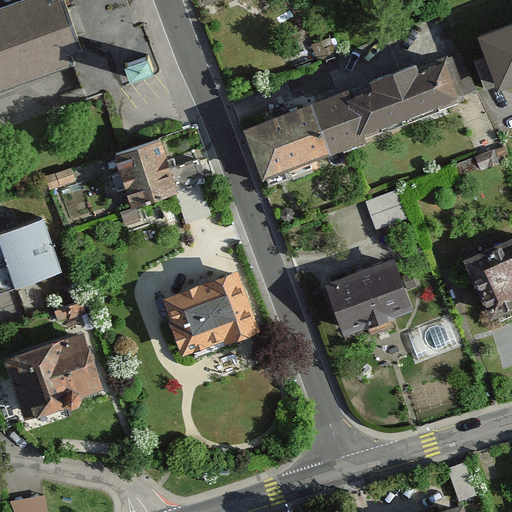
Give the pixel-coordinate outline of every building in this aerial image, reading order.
[(0,89),(85,61),(64,0),(3,0),(0,1),(0,89)] [(511,22),(478,36),(498,86),(511,80),(511,22)] [(247,133),(268,182),(470,100),(449,50),(372,82),(377,92),(353,102),(349,91),(247,133)] [(177,186),(161,133),(114,148),(130,200),(177,186)] [(379,223),(409,213),(400,186),(370,196),(379,223)] [(0,298),(64,275),(45,221),(0,236),(0,298)] [(511,235),(463,256),(490,320),(511,310),(511,235)] [(326,285),(344,335),(409,312),(391,262),(326,285)] [(165,303),(186,361),(260,334),(239,276),(165,303)] [(29,422),(103,396),(82,335),(7,362),(29,422)] [(19,511),(53,511),(49,489),(16,496),(19,511)]
